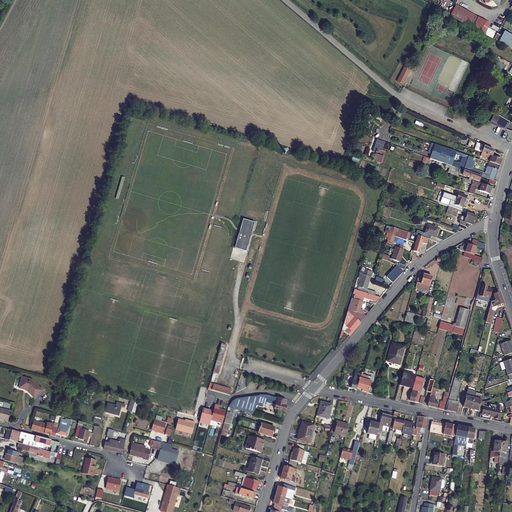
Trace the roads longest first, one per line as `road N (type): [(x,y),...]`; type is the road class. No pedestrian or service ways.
road 1 (residential): [(285,0),(392,92),(511,150)]
road 2 (residential): [(494,220),(415,266),(312,389)]
road 3 (residential): [(0,424),(111,454),(129,470)]
road 4 (residential): [(312,389),(287,423),(260,511)]
road 5 (residential): [(312,389),(430,412)]
